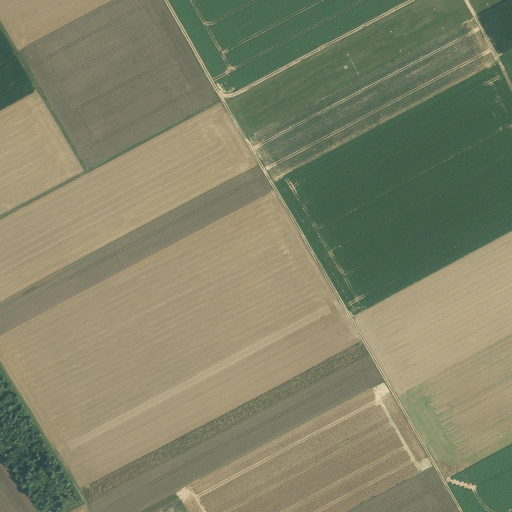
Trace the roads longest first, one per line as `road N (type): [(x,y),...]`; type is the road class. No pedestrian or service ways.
road 1 (track): [(165,0),(461,511)]
road 2 (track): [(412,0),(0,217)]
road 3 (track): [(0,361),(90,511)]
road 4 (track): [(85,171),(0,23)]
